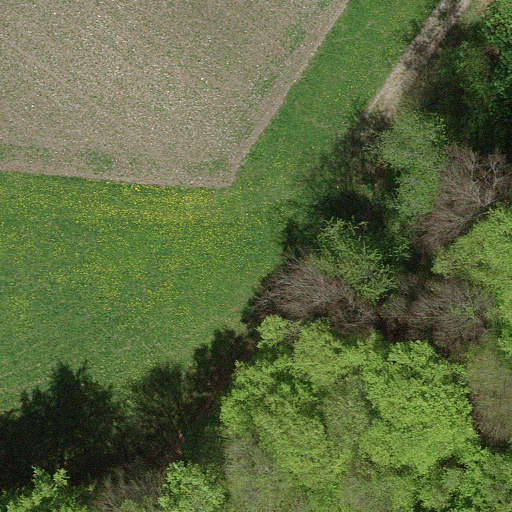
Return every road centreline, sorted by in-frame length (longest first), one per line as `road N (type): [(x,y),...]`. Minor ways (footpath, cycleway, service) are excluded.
road 1 (track): [(0,177),(310,235)]
road 2 (track): [(450,0),(310,235)]
